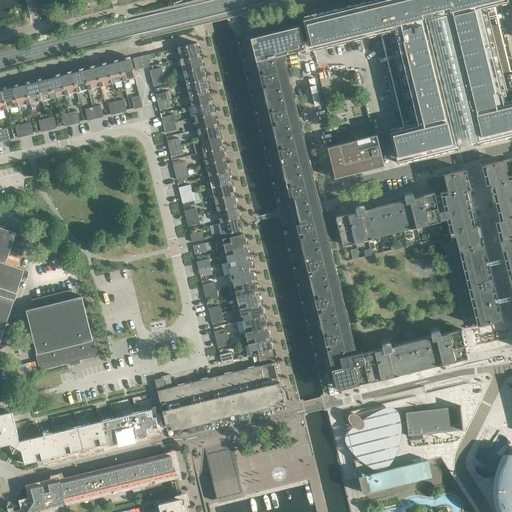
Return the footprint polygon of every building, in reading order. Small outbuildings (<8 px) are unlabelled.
[(456,132),(429,19),(444,15),(472,128),(474,136),(476,143),(511,134),(511,70),(510,71),(507,59),(503,46),(500,31),(494,6),(499,4),(508,2),(507,0),(374,0),(301,18),(303,26),(307,25),(310,38),(306,39),(309,50),(324,47),(361,38),(366,36),(370,36),(375,34),(380,33),(383,45),(387,59),(394,87),(397,101),(400,114),(403,126),(398,127),(388,130),(388,131),(389,132),(394,156),(396,163),(459,147),(458,140),(456,132)] [(443,0),(424,0),(459,135),(461,148),(479,144),(476,131),(443,0)] [(307,25),(303,26),(300,27),(303,40),(306,39),(310,38),(307,25)] [(292,28),(291,28),(250,38),(256,60),(283,54),(305,49),(303,40),(300,27),(299,27),(298,26),(297,26),(297,27),(292,28)] [(199,54),(196,43),(177,47),(180,59),(199,54)] [(202,66),(199,54),(180,59),(183,71),(202,66)] [(328,228),(324,211),(322,212),(320,205),(317,195),(283,54),(256,60),(259,75),(270,121),(272,127),(277,149),(285,181),(287,187),(290,201),(293,211),(294,219),(298,233),(299,239),(303,255),(305,261),(306,266),(336,390),(470,357),(473,366),(511,356),(511,158),(481,166),(473,168),(466,169),(460,171),(426,179),(429,193),(413,197),(412,191),(403,193),(404,197),(374,204),(375,207),(365,209),(363,203),(354,205),(356,211),(335,216),(346,260),(429,240),(430,246),(440,243),(461,329),(440,334),(438,328),(430,330),(431,334),(401,342),(401,344),(391,346),(389,340),(381,342),(382,348),(366,352),(349,285),(348,285),(333,227),(328,228)] [(146,55),(139,57),(142,68),(149,66),(146,55)] [(130,58),(129,57),(127,57),(126,59),(126,60),(119,62),(123,81),(135,78),(131,59),(130,59),(130,58)] [(136,70),(142,68),(139,57),(133,58),(136,70)] [(118,60),(117,60),(115,60),(114,62),(114,63),(107,64),(112,84),(123,81),(119,62),(118,60)] [(107,63),(106,62),(103,63),(102,64),(103,65),(95,67),(100,87),(112,84),(107,64),(107,63)] [(95,66),(94,65),(92,66),(91,67),(91,68),(84,70),(88,90),(100,87),(95,67),(95,66)] [(205,78),(202,66),(183,71),(186,83),(205,78)] [(83,69),(82,68),(80,69),(79,70),(79,71),(72,73),(77,93),(88,90),(84,70),(83,69)] [(161,68),(150,71),(152,79),(163,76),(161,68)] [(72,72),(70,71),(68,72),(67,73),(68,74),(60,76),(65,95),(77,93),(72,73),(72,72)] [(321,79),(326,101),(355,94),(349,72),(321,79)] [(60,75),(59,74),(57,74),(56,76),(56,77),(49,79),(53,98),(65,95),(60,76),(60,75)] [(165,84),(163,76),(152,79),(153,86),(165,84)] [(208,90),(205,78),(186,83),(189,94),(208,90)] [(41,80),(40,79),(37,79),(37,80),(37,82),(42,101),(53,98),(49,79),(41,81),(41,80)] [(29,82),(28,82),(26,82),(25,83),(25,84),(30,104),(42,101),(37,82),(29,83),(29,82)] [(18,85),(16,84),(14,85),(13,86),(14,87),(18,107),(30,104),(25,84),(18,86),(18,85)] [(6,88),(5,87),(3,88),(2,89),(2,90),(7,110),(18,107),(14,87),(6,89),(6,88)] [(211,101),(208,90),(189,94),(191,106),(211,101)] [(167,91),(155,94),(157,102),(169,99),(167,91)] [(142,107),(140,96),(131,98),(134,109),(142,107)] [(124,99),(116,101),(119,113),(127,111),(124,99)] [(171,107),(169,99),(157,102),(159,110),(171,107)] [(119,113),(116,101),(108,103),(111,115),(119,113)] [(214,113),(211,101),(191,106),(194,118),(214,113)] [(100,105),(93,107),(96,119),(103,117),(100,105)] [(96,119),(93,107),(85,109),(88,121),(96,119)] [(77,111),(69,113),(72,125),(80,123),(77,111)] [(72,125),(69,113),(61,115),(64,126),(72,125)] [(217,125),(214,113),(194,118),(197,129),(217,125)] [(173,115),(161,118),(163,125),(175,122),(173,115)] [(54,117),(46,119),(49,130),(57,128),(54,117)] [(49,130),(46,119),(38,121),(41,132),(49,130)] [(31,122),(23,124),(25,136),(33,134),(31,122)] [(177,130),(175,122),(163,125),(165,133),(177,130)] [(25,136),(23,124),(15,126),(18,138),(25,136)] [(219,136),(217,125),(197,129),(200,141),(219,136)] [(7,128),(0,129),(0,132),(2,142),(10,140),(7,128)] [(376,134),(326,146),(334,178),(384,166),(376,134)] [(222,148),(219,136),(200,141),(203,153),(222,148)] [(179,138),(167,141),(169,149),(180,146),(179,138)] [(182,154),(180,146),(169,149),(171,157),(182,154)] [(225,160),(222,148),(203,153),(206,164),(225,160)] [(228,171),(225,160),(206,164),(209,176),(228,171)] [(184,161),(174,164),(173,164),(175,172),(186,169),(184,161)] [(188,177),(186,169),(175,172),(176,180),(188,177)] [(231,183),(228,171),(209,176),(212,188),(231,183)] [(234,195),(231,183),(212,188),(214,199),(234,195)] [(190,185),(180,187),(178,188),(180,196),(192,193),(190,185)] [(194,200),(192,193),(180,196),(182,203),(194,200)] [(237,206),(234,195),(214,199),(217,211),(237,206)] [(239,218),(237,206),(217,211),(220,223),(239,218)] [(196,208),(185,211),(184,211),(186,219),(198,216),(196,208)] [(200,224),(198,216),(186,219),(188,226),(200,224)] [(242,230),(239,218),(220,223),(217,223),(220,235),(242,230)] [(0,340),(14,300),(10,298),(13,292),(16,293),(24,269),(5,263),(16,233),(0,227),(0,340)] [(201,231),(191,234),(190,234),(192,242),(204,239),(201,231)] [(246,245),(243,233),(222,239),(225,251),(246,245)] [(206,251),(204,243),(193,246),(195,254),(206,251)] [(249,257),(246,245),(225,251),(228,262),(249,257)] [(252,269),(249,257),(228,262),(230,274),(252,269)] [(208,259),(198,261),(196,262),(198,269),(210,266),(208,259)] [(212,274),(210,266),(198,269),(200,277),(212,274)] [(255,280),(252,269),(230,274),(233,286),(255,280)] [(257,292),(255,280),(233,286),(236,297),(257,292)] [(214,282),(202,285),(204,293),(216,290),(214,282)] [(33,308),(26,310),(36,353),(35,353),(39,370),(69,362),(70,365),(79,363),(79,360),(97,355),(93,339),(92,339),(81,296),(73,298),(71,290),(31,299),(33,308)] [(218,297),(216,290),(204,293),(206,300),(218,297)] [(260,304),(257,292),(236,297),(239,309),(260,304)] [(263,315),(260,304),(239,309),(242,321),(263,315)] [(220,305),(208,308),(210,316),(222,313),(220,305)] [(223,321),(222,313),(210,316),(212,324),(223,321)] [(266,327),(263,315),(242,321),(245,332),(266,327)] [(269,339),(266,327),(245,332),(237,334),(240,346),(248,344),(269,339)] [(225,329),(215,331),(214,332),(216,339),(227,336),(225,329)] [(416,337),(414,330),(403,333),(405,340),(416,337)] [(229,344),(227,336),(216,339),(217,347),(229,344)] [(272,351),(269,339),(248,344),(240,346),(243,358),(250,356),(257,354),(272,351)] [(272,351),(257,354),(260,365),(263,364),(275,361),(272,351)] [(231,352),(221,355),(219,355),(221,363),(233,360),(231,352)] [(172,387),(164,389),(157,391),(167,431),(284,402),(275,361),(263,364),(260,365),(172,387)] [(161,376),(161,378),(164,389),(172,387),(169,374),(161,376)] [(164,389),(161,378),(154,380),(157,391),(164,389)] [(400,410),(392,407),(367,420),(362,416),(357,415),(352,416),(352,421),(357,426),(348,437),(348,443),(367,463),(378,471),(385,471),(393,467),(398,458),(404,447),(406,436),(404,418),(400,410)] [(458,407),(409,414),(412,437),(461,430),(458,407)] [(151,409),(136,413),(141,435),(158,431),(158,432),(158,431),(159,430),(156,416),(153,417),(151,409)] [(12,412),(0,414),(0,446),(10,444),(15,447),(19,441),(12,412)] [(141,435),(136,413),(107,420),(112,442),(124,439),(124,440),(125,440),(125,439),(141,435)] [(112,442),(107,420),(77,427),(83,449),(100,445),(100,446),(101,446),(100,445),(112,442)] [(83,449),(77,427),(48,434),(54,456),(66,453),(66,455),(67,455),(67,453),(83,449)] [(54,456),(48,434),(19,441),(15,447),(21,451),(24,464),(41,459),(42,461),(42,459),(54,456)] [(239,473),(232,447),(219,450),(206,453),(213,479),(213,481),(217,499),(218,502),(245,495),(244,492),(240,475),(239,475),(239,473)] [(176,474),(171,455),(160,458),(165,477),(176,474)] [(165,477),(160,458),(149,461),(154,479),(165,477)] [(154,479),(149,461),(138,463),(143,482),(154,479)] [(434,461),(362,477),(367,494),(439,477),(434,461)] [(511,511),(511,461),(506,477),(501,503),(503,511),(511,511)] [(143,482),(138,463),(127,466),(132,485),(143,482)] [(132,485),(127,466),(116,469),(120,488),(132,485)] [(120,488),(116,469),(105,471),(109,490),(120,488)] [(109,490),(105,471),(94,474),(98,493),(109,490)] [(98,493),(94,474),(83,477),(87,496),(98,493)] [(87,496),(83,477),(71,479),(76,498),(87,496)] [(76,498),(71,479),(60,482),(65,501),(76,498)] [(60,482),(60,481),(47,484),(47,482),(47,483),(47,484),(30,488),(33,501),(30,507),(36,510),(66,503),(65,501),(60,482)] [(183,511),(180,498),(158,503),(160,511),(183,511)]
